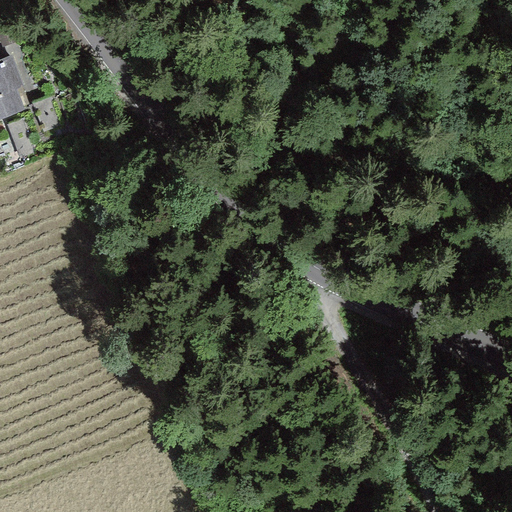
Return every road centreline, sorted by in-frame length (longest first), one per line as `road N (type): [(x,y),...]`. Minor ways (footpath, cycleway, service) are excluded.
road 1 (tertiary): [(511,358),(317,273),(247,223),(196,169),(73,0)]
road 2 (track): [(436,511),(345,357),(317,273)]
